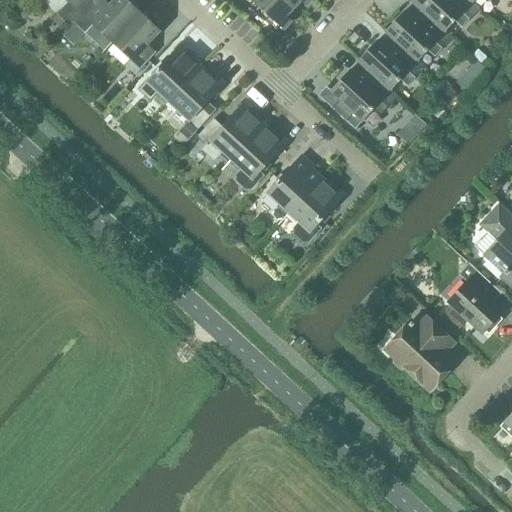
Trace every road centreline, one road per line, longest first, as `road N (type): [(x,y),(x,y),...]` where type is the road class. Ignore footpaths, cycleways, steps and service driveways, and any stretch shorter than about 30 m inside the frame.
road 1 (tertiary): [(414,511),(0,131)]
road 2 (track): [(0,205),(107,301),(165,372),(213,327)]
road 3 (track): [(165,372),(53,511)]
road 4 (residential): [(511,482),(455,426),(511,365)]
road 5 (residential): [(177,0),(279,93)]
road 6 (residential): [(279,93),(365,0)]
road 7 (residential): [(368,174),(279,93)]
